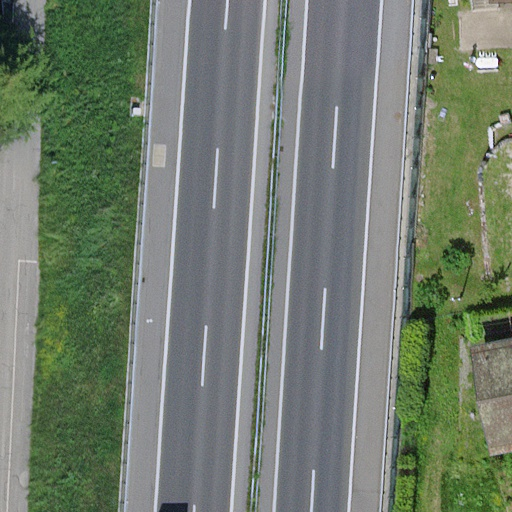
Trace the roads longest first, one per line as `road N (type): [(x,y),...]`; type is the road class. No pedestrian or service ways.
road 1 (motorway): [(225,0),(191,511)]
road 2 (motorway): [(314,511),(345,0)]
road 3 (residential): [(0,465),(28,0)]
